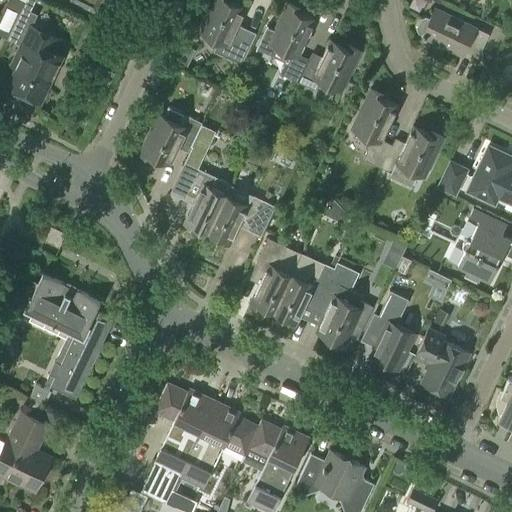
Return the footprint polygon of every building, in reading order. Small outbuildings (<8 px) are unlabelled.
[(6,0),(7,0),(0,9),(0,34),(7,38),(25,0),(6,0)] [(53,51),(59,38),(31,25),(37,14),(25,8),(28,0),(25,0),(7,38),(18,44),(12,56),(19,59),(7,85),(40,100),(61,55),(53,51)] [(72,0),(81,4),(82,6),(95,13),(96,12),(109,18),(118,0),(72,0)] [(211,0),(202,20),(198,30),(219,40),(214,50),(241,63),(253,38),(234,29),(244,7),(229,0),(211,0)] [(272,55),(277,46),(290,52),(280,72),(297,81),(308,57),(298,53),(315,19),(299,11),(300,8),(287,2),(275,28),(267,24),(256,47),(272,55)] [(477,57),(489,33),(435,7),(430,18),(425,16),(420,18),(416,27),(419,34),(462,55),(464,51),(477,57)] [(318,62),(308,57),(297,81),(315,89),(320,79),(341,90),(360,50),(347,44),(346,47),(329,39),(318,62)] [(380,167),(391,143),(381,139),(398,105),(381,97),(383,94),(370,88),(351,127),(372,138),(363,158),(380,167)] [(168,105),(163,115),(158,113),(139,152),(151,158),(153,155),(169,163),(180,140),(190,145),(202,122),(168,105)] [(401,148),(391,143),(380,167),(389,171),(387,174),(413,186),(414,183),(412,182),(416,172),(424,176),(443,136),(430,130),(429,133),(412,125),(401,148)] [(195,159),(200,149),(192,145),(187,155),(195,159)] [(498,196),(511,202),(511,168),(511,165),(511,156),(488,145),(466,190),(494,203),(498,196)] [(438,185),(455,193),(467,168),(450,160),(438,185)] [(186,192),(196,196),(184,222),(196,229),(198,226),(208,230),(225,194),(230,184),(197,168),(186,192)] [(230,184),(225,194),(208,230),(217,235),(216,238),(229,244),(241,218),(251,223),(262,199),(230,184)] [(462,247),(465,248),(457,265),(467,269),(465,273),(478,279),(480,276),(489,280),(509,239),(501,235),(506,224),(473,208),(469,215),(479,220),(469,240),(467,238),(463,241),(462,243),(462,247)] [(65,232),(50,225),(43,240),(58,247),(65,232)] [(273,310),(291,274),(301,253),(268,237),(252,271),(262,276),(249,302),(262,308),(264,305),(273,310)] [(405,246),(392,239),(387,250),(400,257),(401,255),(405,246)] [(343,248),(333,268),(317,303),(308,322),(318,327),(316,330),(332,338),(331,341),(344,347),(350,334),(357,337),(372,305),(358,298),(355,304),(345,299),(358,272),(350,268),(357,255),(343,248)] [(317,303),(333,268),(301,253),(291,274),(273,310),(283,315),(282,318),(295,324),(298,317),(308,322),(317,303)] [(401,255),(400,257),(395,268),(405,273),(411,260),(401,255)] [(32,311),(70,329),(44,383),(75,397),(113,318),(95,309),(100,300),(77,289),(77,290),(63,283),(64,282),(42,272),(37,281),(35,281),(34,283),(36,283),(30,296),(28,295),(27,297),(29,298),(25,307),(30,310),(29,312),(31,313),(32,311)] [(388,368),(389,364),(397,368),(414,332),(396,323),(408,298),(390,289),(378,314),(374,311),(360,340),(375,347),(371,355),(378,359),(376,362),(388,368)] [(448,313),(439,309),(434,320),(443,324),(448,313)] [(469,351),(442,339),(440,333),(428,327),(414,355),(426,361),(428,367),(421,381),(448,394),(455,379),(459,378),(463,369),(462,366),(469,351)] [(511,376),(509,375),(501,390),(498,397),(506,400),(498,418),(511,424),(511,376)] [(153,408),(174,418),(153,461),(179,473),(213,401),(188,389),(186,392),(166,382),(153,408)] [(41,402),(48,389),(35,383),(29,396),(41,402)] [(238,414),(213,401),(179,473),(204,485),(225,442),(245,451),(260,419),(257,426),(237,416),(238,414)] [(7,436),(0,450),(0,473),(35,490),(50,457),(35,450),(47,423),(22,411),(9,437),(7,436)] [(246,501),(252,504),(253,500),(274,510),(308,439),(282,426),(280,429),(260,419),(245,451),(245,452),(248,445),(268,454),(246,501)] [(359,511),(374,482),(359,475),(365,465),(330,448),(325,459),(310,452),(296,482),(300,495),(321,488),(339,497),(344,511),(359,511)] [(425,475),(418,490),(428,495),(435,480),(425,475)] [(407,500),(430,511),(437,499),(428,495),(418,490),(413,488),(407,500)] [(172,492),(167,501),(174,505),(179,496),(172,492)] [(163,502),(159,511),(160,511),(169,511),(172,507),(163,502)]
